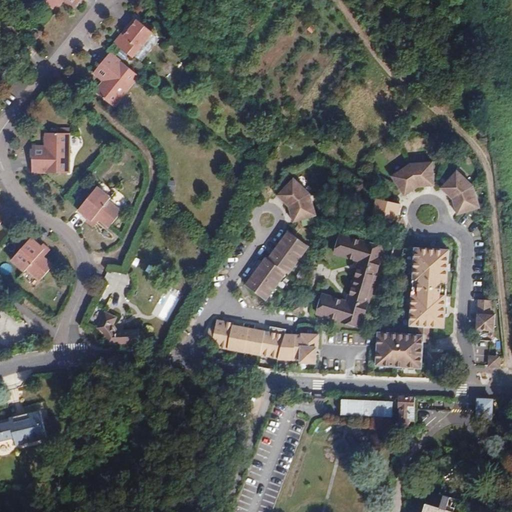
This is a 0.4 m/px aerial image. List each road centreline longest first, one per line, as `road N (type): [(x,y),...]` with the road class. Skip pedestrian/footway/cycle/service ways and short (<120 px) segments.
road 1 (track): [(508,392),(482,156),(389,61),(347,0)]
road 2 (unknown): [(85,280),(130,236),(155,169),(136,138),(50,67)]
road 3 (residential): [(66,358),(83,261),(70,235),(14,190),(0,164)]
road 4 (residential): [(468,389),(271,380)]
road 5 (residential): [(468,389),(468,246),(443,221)]
road 6 (residential): [(0,138),(106,0)]
road 7 (residential): [(271,380),(222,511)]
